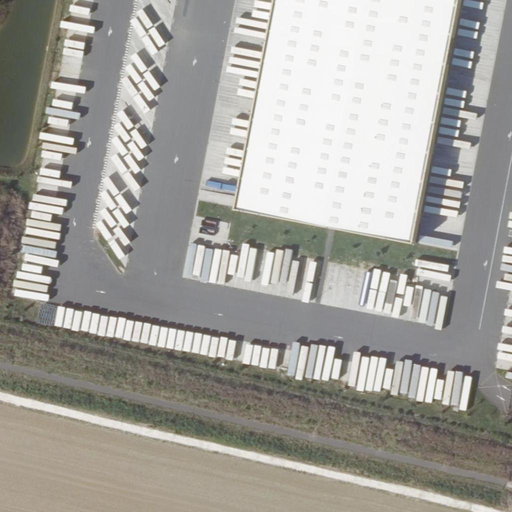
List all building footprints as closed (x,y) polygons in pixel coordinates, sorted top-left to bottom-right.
[(278,0),(237,209),(414,245),(460,0),(278,0)] [(52,222),(54,206),(28,203),(26,220),(52,222)] [(443,246),(445,230),(420,226),(418,242),(443,246)] [(296,261),(296,266),(300,266),(301,256),(292,255),(292,260),(296,261)] [(446,280),(448,264),(413,260),(412,276),(446,280)] [(511,318),(503,317),(497,368),(511,370),(511,318)] [(472,386),(457,383),(454,400),(469,403),(472,386)]
